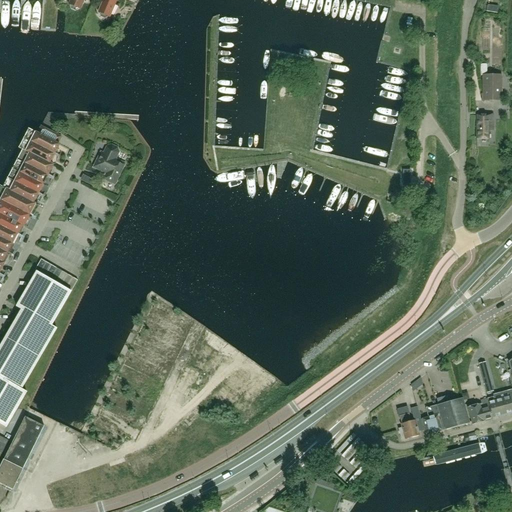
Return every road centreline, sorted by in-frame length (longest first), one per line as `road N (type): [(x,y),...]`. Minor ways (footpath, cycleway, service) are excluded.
road 1 (unclassified): [(464,243),(401,326),(293,406),(151,490),(76,511)]
road 2 (primary): [(144,511),(248,459),(421,334)]
road 3 (unclassified): [(464,243),(456,224),(467,0)]
road 4 (tertiary): [(354,414),(511,302)]
road 5 (residential): [(0,303),(78,149)]
road 6 (unclassified): [(511,417),(395,446),(354,414)]
road 7 (tertiary): [(231,511),(354,414)]
road 8 (primary): [(511,241),(421,334)]
